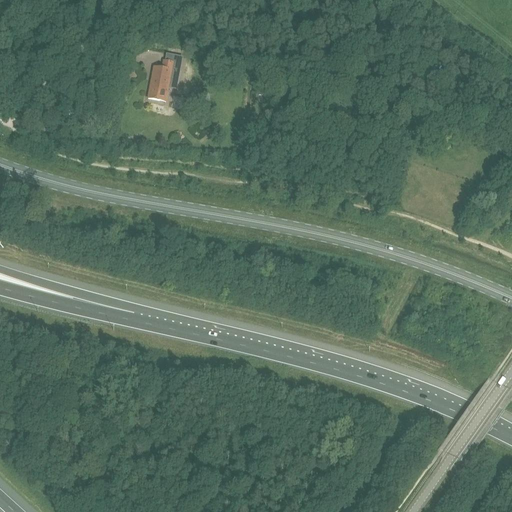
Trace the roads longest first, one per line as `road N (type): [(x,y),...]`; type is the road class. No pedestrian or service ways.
road 1 (secondary): [(511,298),(360,244),(57,184),(0,165)]
road 2 (motorway): [(511,439),(356,375),(132,320)]
road 3 (tertiary): [(413,511),(511,371)]
road 4 (motorway): [(132,320),(0,269)]
road 5 (motorway): [(132,320),(0,288)]
